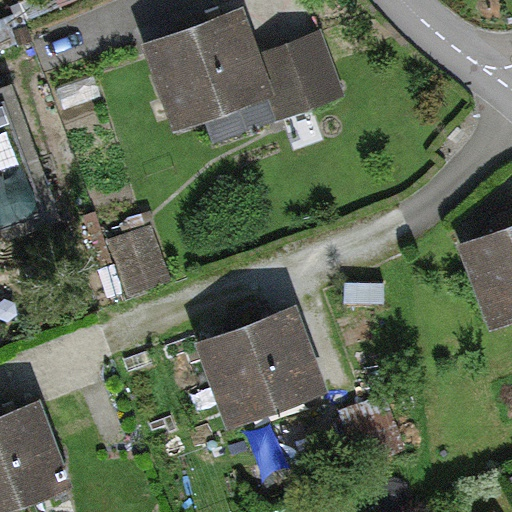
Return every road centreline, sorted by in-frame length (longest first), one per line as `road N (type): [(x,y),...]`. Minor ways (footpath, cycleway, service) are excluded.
road 1 (residential): [(511,121),(474,169),(406,224),(107,339)]
road 2 (unknown): [(172,0),(23,68)]
road 3 (residential): [(511,75),(478,64),(400,0)]
